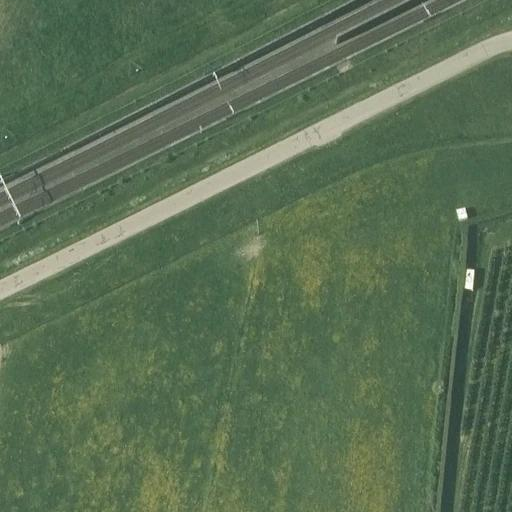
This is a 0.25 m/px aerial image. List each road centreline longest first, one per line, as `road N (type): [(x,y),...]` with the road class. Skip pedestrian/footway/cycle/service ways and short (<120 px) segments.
road 1 (unclassified): [(0,291),(511,41)]
road 2 (track): [(110,0),(0,77)]
